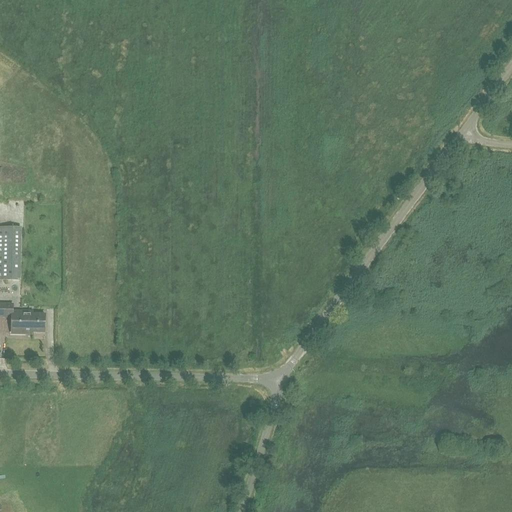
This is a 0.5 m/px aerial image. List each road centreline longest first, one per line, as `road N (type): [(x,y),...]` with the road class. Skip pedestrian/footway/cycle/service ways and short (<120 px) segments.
road 1 (unclassified): [(282,380),(463,133)]
road 2 (unclassified): [(282,380),(0,374)]
road 3 (unclassified): [(241,511),(282,380)]
